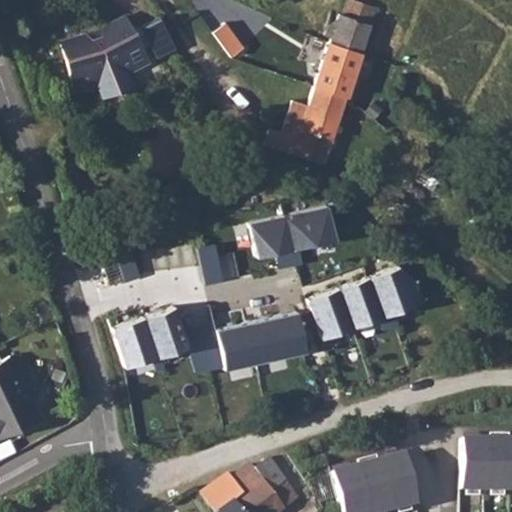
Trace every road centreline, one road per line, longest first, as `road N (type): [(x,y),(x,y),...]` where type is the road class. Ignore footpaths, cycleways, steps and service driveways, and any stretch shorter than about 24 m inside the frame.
road 1 (unclassified): [(108,490),(467,381),(511,379)]
road 2 (residential): [(0,75),(82,310),(108,442)]
